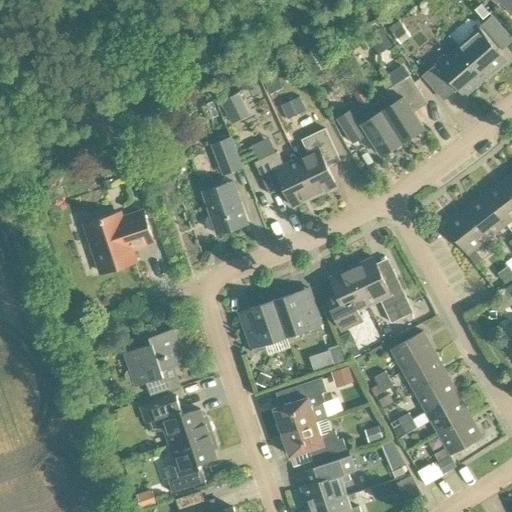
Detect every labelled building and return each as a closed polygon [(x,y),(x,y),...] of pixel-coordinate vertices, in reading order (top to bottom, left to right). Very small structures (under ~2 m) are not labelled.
[(511,0),(496,0),(511,13),(511,0)] [(459,48),(485,79),(506,61),(498,52),(511,40),(492,17),(472,34),(473,36),(459,48)] [(411,38),(398,20),(388,27),(401,45),(411,38)] [(380,28),(367,37),(378,54),(392,45),(380,28)] [(317,48),(303,58),(313,72),(327,61),(317,48)] [(465,96),(485,79),(459,48),(445,59),(444,58),(423,76),(443,99),(457,87),(465,96)] [(383,110),(403,142),(424,129),(409,105),(423,97),(404,68),(390,77),(394,85),(386,90),(394,102),(383,110)] [(276,76),(264,81),(272,96),(283,90),(276,76)] [(240,93),(221,102),(231,124),(251,115),(240,93)] [(403,142),(383,110),(374,96),(337,119),(353,142),(368,133),(382,156),(403,142)] [(300,97),(281,106),(288,120),(307,110),(300,97)] [(297,159),(314,196),(336,186),(327,167),(340,161),(325,129),(302,140),(309,154),(297,159)] [(223,176),(243,169),(232,137),(212,145),(223,176)] [(314,196),(297,159),(284,166),(277,151),(254,162),(270,195),(284,188),(293,206),(314,196)] [(141,156),(122,162),(126,176),(145,171),(141,156)] [(511,174),(503,181),(511,193),(511,174)] [(506,224),(511,219),(511,193),(503,181),(484,196),(506,224)] [(247,224),(233,182),(203,192),(211,215),(207,217),(205,221),(206,225),(208,229),(211,231),(216,230),(217,234),(247,224)] [(487,239),(506,224),(484,196),(465,211),(487,239)] [(474,249),(487,239),(465,211),(445,226),(476,265),(483,260),(474,249)] [(131,248),(153,241),(143,212),(121,220),(119,214),(86,225),(102,273),(135,262),(131,248)] [(352,268),(369,305),(380,299),(391,323),(413,313),(394,271),(382,277),(374,258),(352,268)] [(357,310),(369,305),(352,268),(330,278),(338,297),(328,302),(341,330),(362,320),(357,310)] [(274,300),(286,336),(308,329),(309,334),(323,329),(309,288),(274,300)] [(503,310),(511,304),(511,289),(496,300),(503,310)] [(265,343),(286,336),(274,300),(239,312),(253,353),(267,349),(265,343)] [(149,337),(152,344),(124,353),(130,369),(128,370),(127,371),(126,372),(125,374),(125,377),(126,380),(128,382),(130,383),(133,383),(134,382),(135,386),(146,382),(150,394),(180,384),(173,366),(185,362),(174,329),(149,337)] [(355,330),(339,337),(348,360),(361,355),(361,354),(364,352),(355,330)] [(404,372),(436,354),(424,333),(392,350),(404,372)] [(347,362),(340,345),(328,349),(334,367),(347,362)] [(416,393),(447,375),(436,354),(404,372),(416,393)] [(346,365),(329,371),(335,387),(352,382),(346,365)] [(379,386),(390,380),(386,372),(375,379),(379,386)] [(428,414),(459,396),(447,375),(416,393),(428,414)] [(282,433),(325,418),(321,403),(325,402),(322,393),(327,392),(322,378),(294,387),(298,401),(274,409),(282,433)] [(390,380),(379,386),(383,393),(394,387),(390,380)] [(170,446),(212,431),(208,420),(204,419),(200,409),(183,415),(177,396),(143,407),(151,432),(165,431),(170,446)] [(439,435),(471,417),(459,396),(428,414),(439,435)] [(395,432),(414,422),(410,414),(391,425),(395,432)] [(471,417),(439,435),(447,449),(435,456),(439,463),(483,439),(471,417)] [(325,418),(282,433),(290,456),(314,448),(318,459),(346,449),(342,438),(338,440),(335,431),(330,433),(325,418)] [(414,422),(395,432),(398,437),(405,433),(407,435),(418,429),(414,422)] [(369,443),(382,439),(378,426),(365,430),(369,443)] [(212,431),(170,446),(175,461),(164,469),(172,493),(205,482),(199,463),(216,457),(213,448),(216,444),(212,431)] [(392,442),(382,446),(395,478),(406,474),(392,442)] [(308,509),(346,496),(342,483),(350,480),(348,472),(355,470),(350,456),(316,467),(321,481),(301,487),(308,509)] [(412,475),(397,483),(409,504),(423,496),(412,475)] [(156,505),(151,490),(136,495),(141,510),(156,505)] [(234,511),(233,507),(218,511),(210,511),(207,501),(203,502),(200,491),(176,499),(179,511),(234,511)] [(346,496),(308,509),(309,511),(360,511),(359,506),(351,509),(346,496)]
